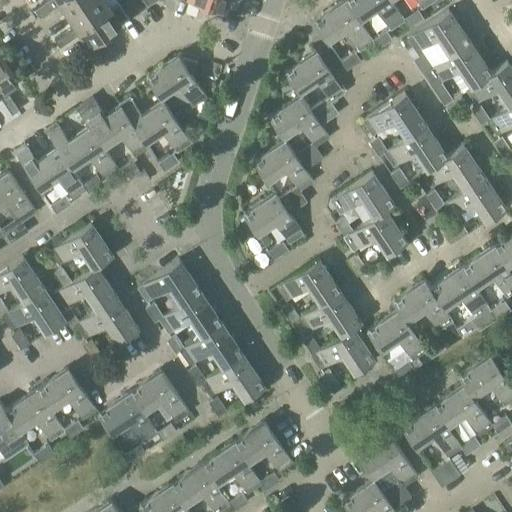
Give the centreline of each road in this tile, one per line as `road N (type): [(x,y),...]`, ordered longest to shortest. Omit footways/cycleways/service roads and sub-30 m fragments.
road 1 (residential): [(511,189),(472,129),(439,116),(400,61),(353,89),(313,201),(323,240)]
road 2 (residential): [(511,213),(368,303),(323,240)]
road 3 (residential): [(67,90),(164,27),(256,54)]
road 4 (residential): [(151,248),(115,189),(0,258)]
road 5 (residential): [(24,371),(71,348),(98,388),(159,346)]
road 6 (residential): [(203,216),(256,54)]
road 7 (residential): [(159,346),(115,271),(151,248)]
